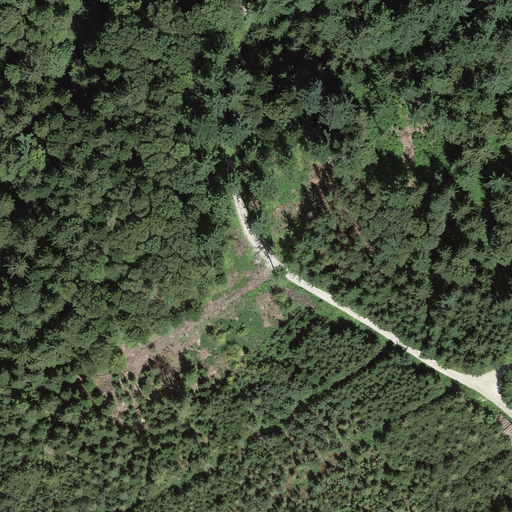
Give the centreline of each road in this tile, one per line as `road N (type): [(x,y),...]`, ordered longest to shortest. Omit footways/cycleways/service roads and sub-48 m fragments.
road 1 (track): [(511,416),(484,388),(305,285),(254,245),(236,201),(219,111),(245,0)]
road 2 (track): [(511,277),(478,201),(482,172),(511,118)]
